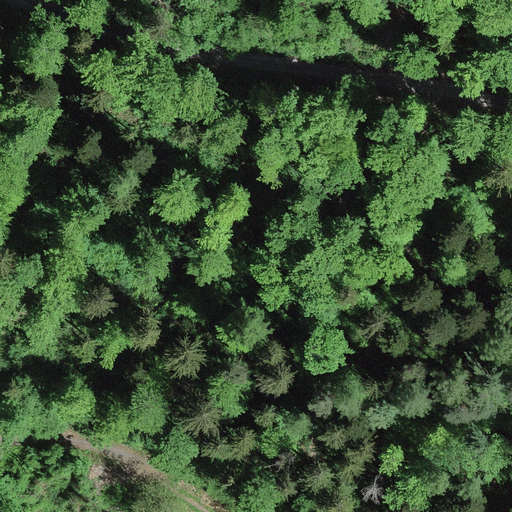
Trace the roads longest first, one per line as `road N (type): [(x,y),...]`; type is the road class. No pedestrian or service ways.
road 1 (track): [(17,0),(258,63),(511,105)]
road 2 (track): [(0,443),(79,440),(327,511)]
